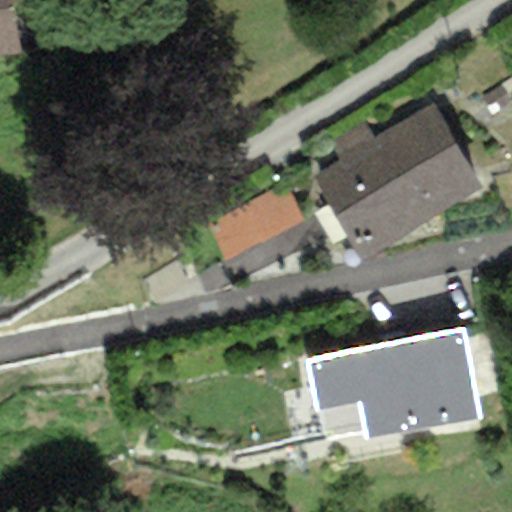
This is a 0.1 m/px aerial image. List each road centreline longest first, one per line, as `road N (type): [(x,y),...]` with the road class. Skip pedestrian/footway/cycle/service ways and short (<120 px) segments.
road 1 (unclassified): [(0,305),(479,0)]
road 2 (residential): [(0,339),(511,259)]
